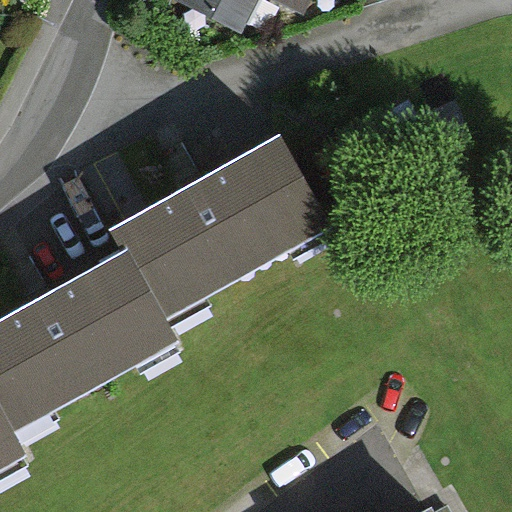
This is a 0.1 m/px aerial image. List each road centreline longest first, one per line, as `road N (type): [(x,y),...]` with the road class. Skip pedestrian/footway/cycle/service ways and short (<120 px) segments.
road 1 (residential): [(64,72),(112,92),(183,92),(235,82),(473,0)]
road 2 (residential): [(64,72),(0,180)]
